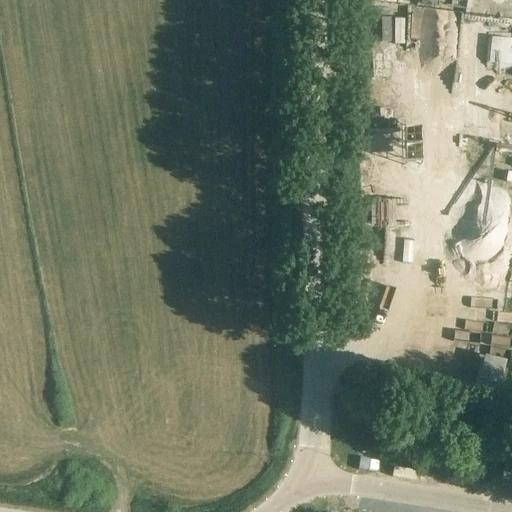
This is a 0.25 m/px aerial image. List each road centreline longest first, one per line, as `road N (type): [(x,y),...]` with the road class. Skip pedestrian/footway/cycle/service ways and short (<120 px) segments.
road 1 (unknown): [(305,508),(302,0)]
road 2 (unclassified): [(422,511),(335,498),(301,511)]
